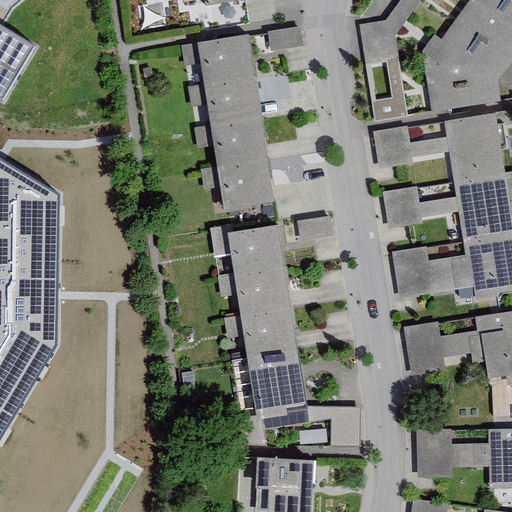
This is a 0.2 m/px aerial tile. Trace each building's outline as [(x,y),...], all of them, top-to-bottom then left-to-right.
[(0,0),(0,95),(29,47),(0,30),(0,0)] [(401,0),(384,24),(358,28),(364,68),(397,63),(393,37),(419,0),(401,0)] [(433,38),(421,55),(429,115),(495,106),(493,90),(511,63),(511,0),(469,0),(439,42),(433,38)] [(299,49),(297,31),(267,35),(270,53),(299,49)] [(269,205),(244,38),(183,47),(185,60),(203,58),(208,87),(189,90),(191,102),(209,100),(214,128),(195,131),(197,143),(215,141),(220,169),(201,172),(203,185),(221,182),(225,212),(269,205)] [(511,293),(511,249),(492,117),(449,122),(452,138),(408,144),(406,130),(377,135),(383,171),(410,167),(409,160),(454,153),(461,197),(418,204),(416,190),(386,194),(392,231),(419,227),(418,219),(463,213),(470,256),(427,262),(425,250),(396,254),(403,297),(434,292),(433,288),(473,281),(476,298),(511,293)] [(57,195),(0,160),(0,439),(54,343),(57,195)] [(330,238),(328,220),(296,224),(298,243),(330,238)] [(301,407),(274,227),(209,236),(213,260),(226,258),(229,278),(215,280),(218,296),(233,294),(236,318),(222,321),(225,341),(239,339),(250,414),(301,407)] [(511,378),(511,314),(473,320),(476,336),(439,341),(436,325),(408,330),(415,373),(442,368),(440,356),(485,349),(490,382),(511,378)] [(358,410),(307,410),(307,421),(330,421),(330,450),(358,450),(358,410)] [(511,485),(511,430),(492,431),(492,447),(453,447),(453,431),(420,431),(421,476),(452,475),(452,466),(495,466),(495,486),(511,485)] [(254,511),(258,511),(311,511),(316,463),(258,458),(254,511)] [(495,511),(490,511),(489,511),(446,511),(448,504),(418,500),(415,511),(495,511)]
